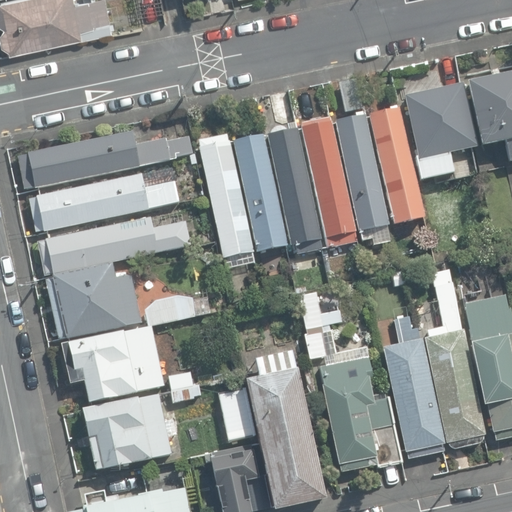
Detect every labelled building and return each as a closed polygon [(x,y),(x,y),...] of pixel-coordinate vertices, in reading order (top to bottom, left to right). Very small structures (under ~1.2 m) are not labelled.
[(10,50),(10,53),(81,38),(81,39),(113,33),(105,0),(4,0),(0,1),(0,24),(5,28),(0,35),(2,46),(10,50)] [(504,142),(508,163),(511,162),(511,73),(468,83),(475,120),(477,130),(479,136),(481,147),(504,142)] [(339,83),(345,113),(362,109),(355,80),(339,83)] [(413,149),(420,180),(453,173),(449,154),(476,148),(470,120),(462,85),(440,89),(439,85),(426,87),(427,92),(405,96),(410,120),(412,132),(416,148),(413,149)] [(370,120),(394,226),(424,219),(402,120),(399,109),(369,115),(370,120)] [(371,240),(372,246),(390,242),(365,120),(364,117),(347,120),(334,123),(357,233),(359,232),(361,242),(371,240)] [(302,128),(328,248),(356,242),(354,233),(356,233),(332,120),(330,121),(330,120),(329,118),(316,120),(302,123),(303,127),(302,128)] [(296,245),(299,258),(307,256),(306,253),(322,250),(295,122),(286,124),(287,128),(281,125),(278,126),(275,126),(271,130),(270,135),(267,135),(291,246),(296,245)] [(233,142),(257,252),(287,246),(264,136),(262,136),(260,129),(252,131),(254,138),(233,142)] [(18,158),(25,190),(140,167),(140,166),(193,155),(189,138),(166,142),(165,139),(134,145),(132,134),(18,158)] [(198,140),(227,270),(254,264),(252,253),(254,253),(230,143),(229,143),(227,134),(198,140)] [(30,199),(37,233),(178,203),(178,201),(193,198),(189,181),(174,184),(174,182),(144,188),(141,175),(30,199)] [(38,242),(45,277),(158,253),(158,252),(187,246),(183,225),(153,232),(150,219),(38,242)] [(55,320),(59,340),(141,322),(131,274),(116,278),(112,263),(53,276),(53,279),(46,280),(55,320)] [(454,448),(458,450),(482,444),(485,441),(487,435),(465,330),(464,331),(451,271),(434,275),(445,327),(430,331),(431,338),(426,339),(449,444),(450,444),(454,448)] [(391,274),(394,287),(405,285),(402,272),(391,274)] [(151,326),(227,311),(223,292),(177,297),(153,303),(143,311),(147,327),(151,326)] [(323,337),(321,327),(323,327),(316,293),(299,297),(307,335),(304,336),(309,360),(323,357),(325,367),(320,368),(323,385),(321,385),(338,466),(339,465),(341,473),(377,466),(377,469),(402,463),(388,399),(374,402),(369,379),(373,378),(369,357),(365,358),(363,348),(336,354),(332,335),(323,337)] [(494,436),(511,432),(511,314),(511,313),(509,314),(506,300),(467,308),(474,344),(469,345),(482,409),(488,408),(494,436)] [(429,447),(430,454),(443,451),(442,444),(444,444),(422,339),(419,340),(416,329),(410,330),(408,318),(394,321),(399,345),(383,348),(405,452),(429,447)] [(164,387),(151,326),(147,327),(60,345),(69,386),(84,382),(88,403),(164,387)] [(294,370),(290,353),(253,361),(257,378),(244,381),(273,511),(325,500),(295,370),(294,370)] [(171,390),(198,385),(196,376),(191,377),(190,375),(169,379),(171,390)] [(200,396),(198,385),(171,390),(174,404),(195,399),(195,397),(200,396)] [(219,393),(229,442),(253,437),(242,388),(219,393)] [(102,468),(102,469),(171,455),(158,395),(139,399),(139,397),(83,410),(96,469),(102,468)] [(250,451),(249,446),(210,454),(222,511),(251,511),(250,508),(269,504),(263,476),(259,477),(253,450),(250,451)] [(189,511),(184,488),(162,492),(161,489),(137,494),(137,498),(117,502),(116,496),(105,498),(104,491),(84,495),(86,507),(82,508),(83,510),(71,511),(189,511)]
